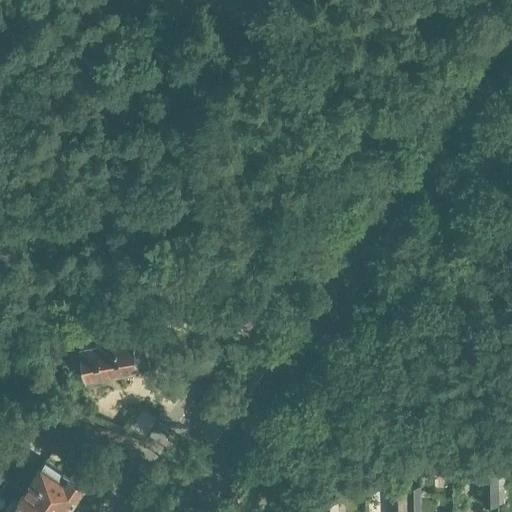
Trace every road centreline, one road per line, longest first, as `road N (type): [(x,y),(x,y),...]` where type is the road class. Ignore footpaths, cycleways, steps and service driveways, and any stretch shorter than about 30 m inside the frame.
road 1 (primary): [(226,449),(511,47)]
road 2 (unknown): [(0,407),(170,411)]
